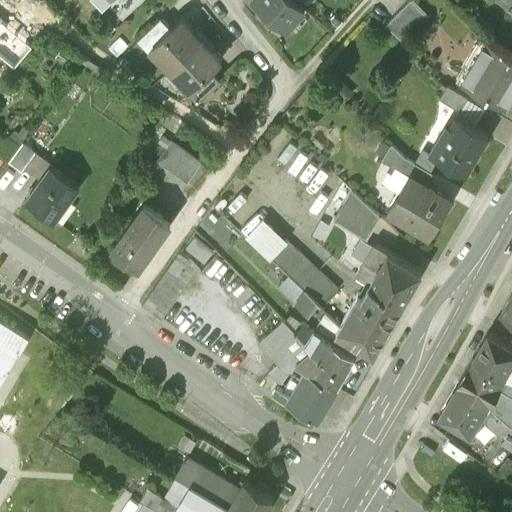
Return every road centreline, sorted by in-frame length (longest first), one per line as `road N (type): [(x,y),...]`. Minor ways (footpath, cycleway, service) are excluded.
road 1 (residential): [(116,330),(293,87),(222,2)]
road 2 (secondary): [(511,205),(349,480)]
road 3 (residential): [(116,330),(349,480)]
road 4 (residential): [(0,244),(116,330)]
